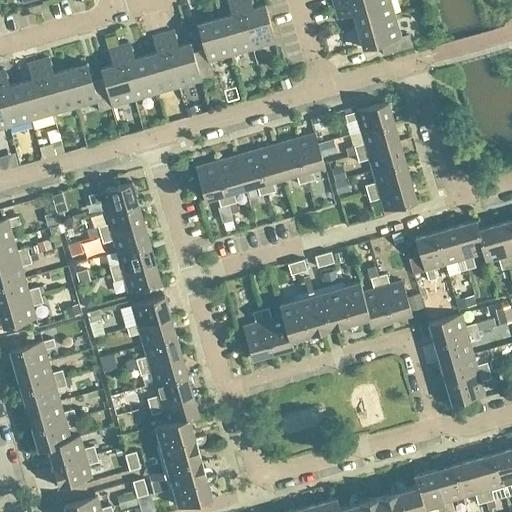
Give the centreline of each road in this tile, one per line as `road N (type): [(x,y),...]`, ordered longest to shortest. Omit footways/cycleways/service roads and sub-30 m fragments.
road 1 (residential): [(151,137),(416,61),(461,204)]
road 2 (residential): [(226,388),(410,333),(438,425)]
road 3 (residential): [(438,425),(258,477),(226,388)]
road 4 (residential): [(191,279),(461,204)]
road 5 (residential): [(0,180),(151,137)]
road 6 (residential): [(191,279),(151,137)]
road 7 (residential): [(0,44),(116,12)]
